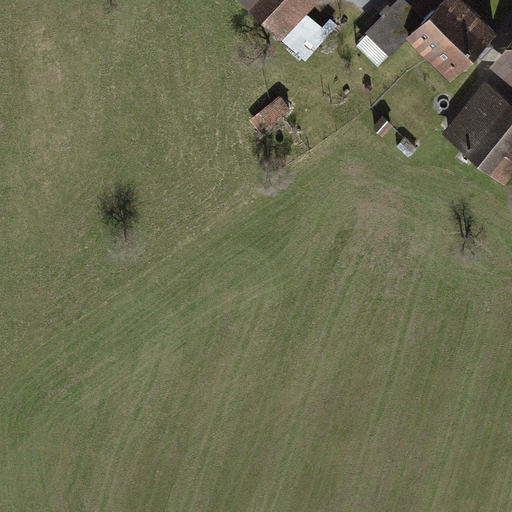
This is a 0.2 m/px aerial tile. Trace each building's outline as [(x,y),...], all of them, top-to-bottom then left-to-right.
[(231,0),(280,43),(318,0),(231,0)] [(423,64),(468,15),(453,0),(414,0),(410,5),(405,0),(395,0),(362,38),(387,59),(402,43),(423,64)] [(492,37),(468,15),(423,64),(447,86),(492,37)] [(511,40),(488,71),(511,89),(511,40)] [(511,106),(482,84),(442,138),(506,187),(511,179),(511,106)] [(256,114),(266,129),(294,110),(284,95),(256,114)] [(393,126),(382,117),(371,129),(382,138),(393,126)] [(418,150),(403,138),(395,147),(409,159),(418,150)]
